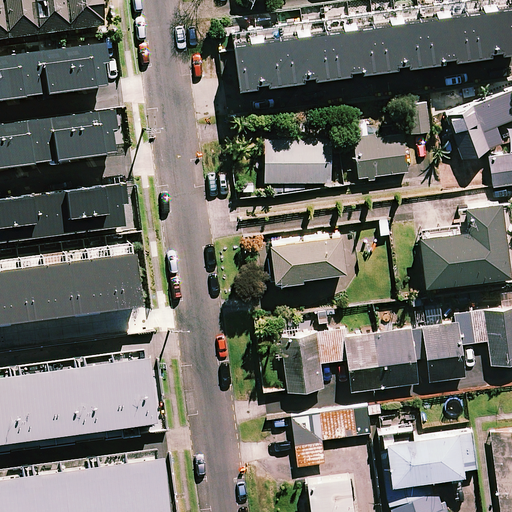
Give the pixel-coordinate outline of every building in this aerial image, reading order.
[(0,0),(0,5),(5,46),(36,42),(30,0),(0,0)] [(30,0),(36,42),(67,38),(62,0),(30,0)] [(62,0),(67,38),(102,33),(97,0),(62,0)] [(0,97),(100,84),(94,43),(0,55),(0,97)] [(403,46),(335,54),(339,93),(408,84),(403,46)] [(337,93),(332,54),(263,61),(268,101),(337,93)] [(427,129),(425,98),(406,100),(408,130),(427,129)] [(487,145),(474,103),(446,112),(460,154),(487,145)] [(0,164),(109,150),(104,109),(0,123),(0,164)] [(378,132),(377,118),(350,120),(356,174),(405,169),(401,130),(378,132)] [(328,180),(328,136),(263,136),(263,180),(328,180)] [(511,181),(511,151),(488,155),(492,184),(511,181)] [(0,240),(118,225),(113,184),(0,198),(0,240)] [(460,203),(462,226),(415,231),(416,235),(398,237),(401,261),(420,260),(422,280),(502,272),(502,277),(511,275),(511,248),(507,198),(460,203)] [(342,268),(338,230),(268,238),(272,279),(300,276),(299,272),(342,268)] [(0,278),(16,276),(12,248),(0,249),(0,278)] [(73,327),(64,267),(20,273),(28,333),(73,327)] [(511,364),(511,307),(486,311),(493,367),(511,364)] [(461,323),(425,328),(432,383),(468,379),(461,323)] [(346,338),(353,393),(420,385),(413,329),(346,338)] [(291,394),(326,389),(319,332),(284,336),(291,394)] [(146,367),(113,371),(121,434),(154,430),(146,367)] [(113,371),(80,375),(88,438),(121,434),(113,371)] [(80,375),(47,379),(55,442),(88,438),(80,375)] [(47,379),(14,383),(22,446),(55,442),(47,379)] [(14,383),(0,385),(0,449),(22,446),(14,383)] [(374,435),(370,406),(294,416),(300,468),(328,464),(325,441),(374,435)] [(476,465),(471,427),(377,435),(385,490),(391,511),(447,511),(445,505),(440,506),(429,473),(476,465)] [(511,511),(511,429),(493,431),(503,511),(511,511)] [(166,511),(160,465),(127,469),(132,511),(166,511)] [(132,511),(127,469),(94,473),(99,511),(132,511)] [(99,511),(94,473),(62,477),(66,511),(99,511)] [(312,511),(355,511),(351,475),(309,480),(312,511)] [(66,511),(62,477),(29,482),(32,511),(66,511)] [(32,511),(29,482),(0,485),(0,511),(32,511)]
